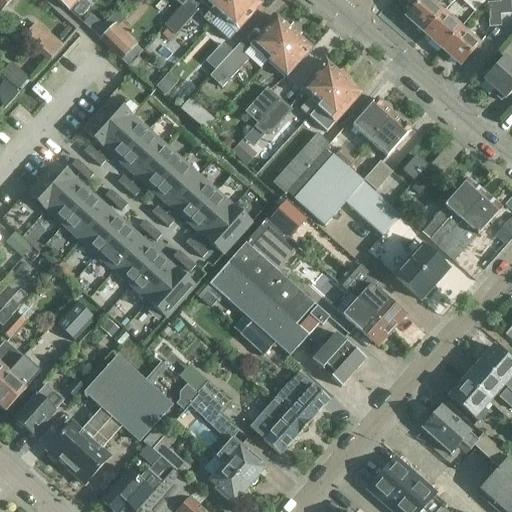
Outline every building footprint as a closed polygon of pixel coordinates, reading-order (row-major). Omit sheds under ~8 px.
[(0,0),(0,14),(13,0),(0,0)] [(59,0),(70,10),(79,0),(59,0)] [(192,0),(189,0),(170,22),(166,28),(174,35),(179,30),(180,31),(201,7),(192,0)] [(174,0),(181,6),(168,20),(170,22),(189,0),(174,0)] [(202,0),(200,3),(218,19),(234,0),(202,0)] [(255,0),(234,0),(218,19),(235,35),(262,5),(255,0)] [(422,0),(406,19),(424,35),(442,15),(425,0),(422,0)] [(498,0),(499,3),(500,3),(501,15),(511,14),(511,13),(511,3),(510,0),(498,0)] [(487,3),(489,28),(502,27),(501,15),(500,3),(499,3),(487,3)] [(442,15),(424,35),(442,51),(460,31),(442,15)] [(64,44),(37,19),(21,37),(49,61),(64,44)] [(250,48),(268,64),(294,34),(277,19),(250,48)] [(103,26),(95,34),(111,51),(119,43),(103,26)] [(460,31),(442,51),(461,68),(479,48),(460,31)] [(294,34),(268,64),(285,80),(312,50),(294,34)] [(240,44),(230,35),(206,61),(216,70),(210,77),(211,78),(240,44)] [(240,44),(211,78),(222,89),(249,61),(248,51),(240,44)] [(505,101),(511,92),(511,62),(506,57),(484,82),(505,101)] [(151,85),(161,74),(143,59),(133,70),(151,85)] [(300,93),(309,101),(300,110),(309,118),(311,116),(344,79),(326,63),(300,93)] [(14,64),(6,73),(21,86),(29,76),(14,64)] [(344,79),(311,116),(319,123),(326,116),(334,123),(322,137),(318,134),(282,175),(278,172),(284,166),(275,157),(260,173),(285,196),(326,150),(331,155),(342,143),(336,138),(344,130),(336,123),(362,95),(344,79)] [(245,113),(252,120),(243,130),(248,135),(233,152),(234,153),(281,101),(267,88),(245,113)] [(113,97),(104,108),(115,118),(125,107),(113,97)] [(352,127),(353,129),(369,143),(394,115),(377,100),(352,127)] [(281,101),(234,153),(243,160),(264,136),(267,134),(270,136),(292,111),(281,101)] [(130,112),(120,123),(131,133),(141,121),(130,112)] [(394,115),(369,143),(380,152),(378,155),(383,160),(386,157),(387,158),(412,131),(394,115)] [(147,126),(137,137),(148,147),(158,136),(147,126)] [(434,163),(444,170),(463,145),(454,138),(434,163)] [(88,140),(83,146),(91,153),(97,148),(88,140)] [(163,141),(154,152),(165,162),(174,151),(163,141)] [(97,148),(91,153),(100,161),(105,155),(97,148)] [(341,150),(336,156),(349,168),(354,162),(341,150)] [(180,156),(170,167),(181,176),(191,165),(180,156)] [(383,237),(399,219),(362,186),(363,185),(333,158),(294,201),(324,228),(346,204),(383,237)] [(413,182),(426,167),(416,158),(403,173),(413,182)] [(71,160),(65,166),(74,174),(79,168),(71,160)] [(393,174),(380,162),(364,181),(377,193),(393,174)] [(118,166),(112,172),(121,180),(127,174),(118,166)] [(81,169),(76,175),(85,183),(90,177),(81,169)] [(197,170),(187,181),(198,191),(208,180),(197,170)] [(129,176),(124,182),(133,190),(138,184),(129,176)] [(47,177),(37,188),(48,198),(58,187),(47,177)] [(468,181),(444,208),(421,234),(415,228),(408,236),(417,244),(424,236),(437,249),(484,196),(468,181)] [(213,185),(204,196),(215,206),(224,194),(213,185)] [(102,187),(96,193),(105,201),(111,195),(102,187)] [(63,192),(54,203),(65,212),(74,201),(63,192)] [(150,196),(145,202),(154,210),(159,205),(150,196)] [(484,196),(437,249),(454,264),(501,211),(484,196)] [(113,197),(108,203),(117,211),(122,205),(113,197)] [(230,199),(220,210),(231,220),(241,209),(230,199)] [(285,201),(268,220),(289,238),(306,220),(285,201)] [(160,205),(155,211),(164,219),(169,213),(160,205)] [(80,206),(70,217),(81,227),(91,216),(80,206)] [(135,214),(130,220),(139,228),(144,223),(135,214)] [(511,219),(496,237),(505,244),(511,236),(511,219)] [(96,220),(87,231),(98,241),(107,230),(96,220)] [(145,225),(139,231),(148,239),(154,233),(145,225)] [(181,225),(176,231),(184,239),(190,233),(181,225)] [(257,234),(247,244),(210,286),(253,325),(243,336),(262,352),(271,342),(290,358),(308,338),(296,327),(315,305),(279,273),(296,253),(269,229),(261,238),(257,234)] [(113,235),(103,246),(114,255),(124,244),(113,235)] [(192,236),(187,241),(196,249),(201,244),(192,236)] [(414,259),(396,280),(420,302),(422,300),(425,302),(428,302),(436,294),(436,290),(433,288),(447,272),(413,242),(405,251),(414,259)] [(166,244),(161,250),(170,258),(175,252),(166,244)] [(129,249),(120,260),(131,270),(141,259),(129,249)] [(176,254),(170,259),(179,267),(185,262),(176,254)] [(146,263),(136,275),(147,284),(157,273),(146,263)] [(163,278),(153,289),(164,298),(174,287),(163,278)] [(406,318),(383,297),(375,290),(371,294),(366,289),(355,301),(392,333),(406,318)] [(0,312),(0,325),(3,328),(29,300),(19,291),(0,312)] [(378,349),(392,333),(355,301),(341,317),(378,349)] [(55,325),(74,342),(95,320),(76,303),(55,325)] [(330,319),(317,307),(310,316),(323,327),(330,319)] [(17,314),(0,332),(10,341),(27,323),(17,314)] [(336,335),(312,363),(341,390),(366,362),(336,335)] [(0,385),(24,358),(7,343),(0,350),(0,385)] [(511,365),(494,349),(479,366),(503,387),(510,379),(511,380),(511,365)] [(48,374),(56,364),(47,357),(32,374),(42,384),(50,375),(48,374)] [(24,358),(0,385),(0,407),(7,414),(33,384),(25,378),(20,384),(10,376),(25,359),(24,358)] [(49,452),(67,468),(145,382),(118,359),(86,395),(103,410),(81,434),(72,426),(49,452)] [(511,394),(503,387),(479,366),(465,381),(489,403),(495,395),(500,399),(500,398),(511,409),(511,394)] [(279,397),(274,403),(305,430),(329,403),(298,375),(287,386),(292,390),(283,400),(279,397)] [(75,380),(65,392),(75,401),(86,389),(75,380)] [(489,403),(465,381),(450,398),(479,423),(486,415),(481,411),(489,403)] [(145,382),(67,468),(86,485),(109,459),(100,451),(122,426),(141,443),(172,408),(145,382)] [(197,394),(207,404),(221,416),(232,404),(208,382),(197,394)] [(64,403),(56,395),(46,386),(15,421),(33,437),(64,403)] [(280,458),(305,430),(274,403),(249,430),(280,458)] [(221,417),(207,405),(198,414),(212,427),(221,417)] [(450,455),(457,447),(467,456),(470,452),(474,447),(498,468),(479,489),(505,511),(511,511),(511,462),(473,428),(469,433),(441,408),(422,430),(450,455)] [(178,423),(186,430),(196,418),(188,411),(178,423)] [(139,499),(157,479),(162,483),(173,471),(182,479),(190,469),(169,450),(175,442),(167,435),(152,451),(153,452),(147,459),(154,466),(149,472),(148,471),(131,491),(121,482),(102,503),(111,511),(121,511),(136,496),(139,499)] [(236,442),(218,462),(250,490),(267,470),(236,442)] [(393,511),(419,511),(435,495),(395,460),(369,490),(393,511)] [(250,490),(218,462),(208,474),(214,479),(207,487),(232,509),(250,490)] [(173,471),(162,483),(136,511),(178,511),(188,501),(196,491),(182,479),(173,471)] [(200,511),(188,501),(178,511),(200,511)]
